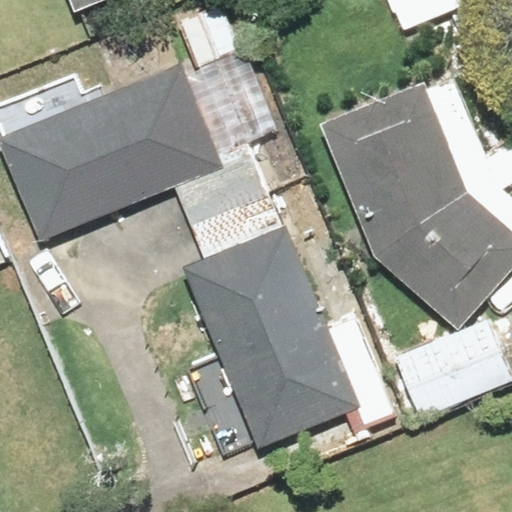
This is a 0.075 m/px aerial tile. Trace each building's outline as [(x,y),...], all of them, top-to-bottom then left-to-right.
[(66,0),(71,12),(101,0),(66,0)] [(485,0),(395,0),(409,33),(487,2),(485,0)] [(233,3),(187,21),(210,79),(256,61),(233,3)] [(0,132),(0,145),(39,245),(223,174),(180,63),(0,132)] [(319,128),(372,265),(455,332),(511,261),(511,234),(464,196),(422,88),(319,128)] [(278,228),(178,272),(255,446),(355,402),(278,228)] [(511,334),(508,322),(403,357),(428,429),(511,400),(511,334)]
